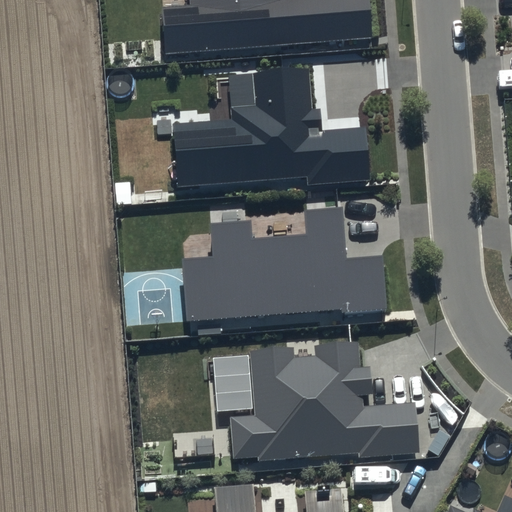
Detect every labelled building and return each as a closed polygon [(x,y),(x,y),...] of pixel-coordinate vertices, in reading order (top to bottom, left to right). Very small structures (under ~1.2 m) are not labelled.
[(147,9),(151,56),(367,40),(364,0),(179,0),(180,7),(147,9)] [(309,76),(254,81),(256,114),(231,116),(232,127),(173,132),(178,195),(309,185),(309,193),(371,188),(367,136),(325,139),(323,118),(313,118),(309,76)] [(253,231),(212,234),(215,266),(184,268),(189,327),(199,326),(200,339),(223,337),(222,327),(343,317),(343,321),(391,317),(386,263),(349,266),(345,217),(306,221),(308,244),(260,248),(260,244),(254,245),(253,231)] [(294,358),(252,361),(257,424),(232,426),(235,465),(259,463),(260,468),(359,460),(359,466),(420,461),(416,411),(364,415),(364,406),(375,405),(372,378),(362,379),(359,350),(316,354),(317,366),(294,367),(294,358)] [(255,511),(254,490),(215,493),(216,511),(343,511),(342,495),(308,498),(308,511),(255,511)]
